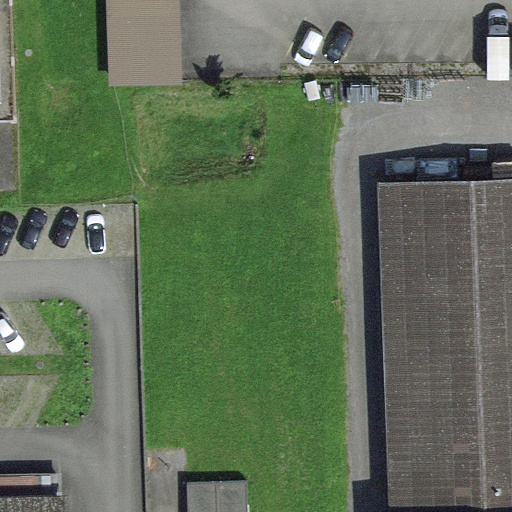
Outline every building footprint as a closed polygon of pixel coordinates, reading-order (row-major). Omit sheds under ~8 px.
[(25,0),(0,0),(0,110),(30,109),(25,0)] [(110,0),(112,85),(187,84),(185,0),(110,0)] [(511,511),(511,184),(381,190),(393,511),(511,511)] [(252,511),(252,481),(188,483),(188,511),(252,511)] [(64,511),(65,498),(0,498),(0,511),(64,511)]
